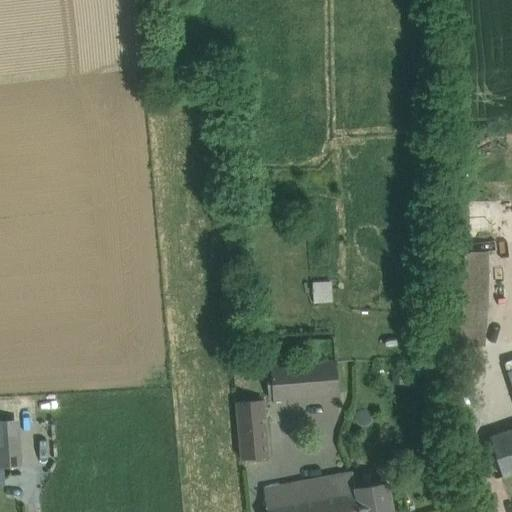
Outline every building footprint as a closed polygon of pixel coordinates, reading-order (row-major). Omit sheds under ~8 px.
[(487,328),(489,252),(469,251),(469,253),(460,253),(460,254),(454,254),(453,331),(470,331),(470,328),(487,328)] [(336,362),(270,367),(273,400),(338,394),(336,362)] [(263,401),(235,403),(238,430),(266,428),(263,401)] [(16,424),(0,425),(0,467),(19,467),(16,424)] [(266,428),(238,430),(241,459),(268,457),(266,428)] [(511,429),(489,437),(502,477),(511,474),(511,429)] [(340,494),(266,507),(267,511),(358,511),(355,490),(352,472),(337,475),(340,494)] [(337,475),(263,489),(266,507),(340,494),(337,475)] [(392,511),(387,484),(355,490),(358,511),(392,511)]
